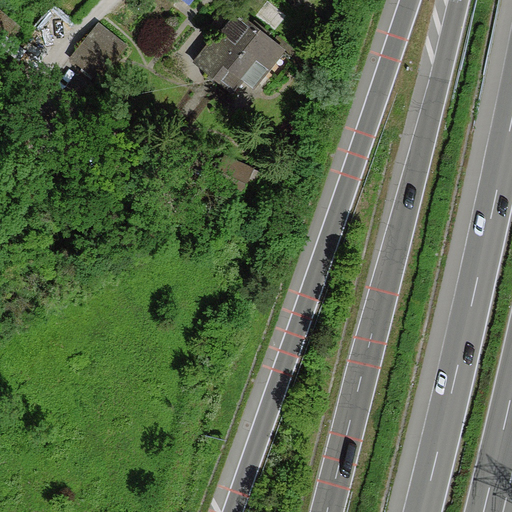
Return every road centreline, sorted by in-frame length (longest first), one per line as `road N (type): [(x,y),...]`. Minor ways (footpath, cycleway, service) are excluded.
road 1 (motorway): [(410,0),(232,511)]
road 2 (motorway): [(459,0),(326,511)]
road 3 (motorway): [(511,119),(422,511)]
road 4 (motorway): [(483,511),(511,393)]
